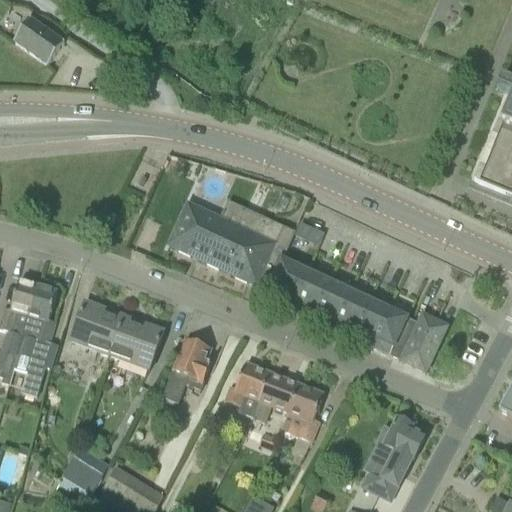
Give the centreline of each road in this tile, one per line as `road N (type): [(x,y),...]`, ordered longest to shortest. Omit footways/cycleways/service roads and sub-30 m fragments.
road 1 (tertiary): [(0,121),(169,133),(305,171),(511,267)]
road 2 (residential): [(467,411),(0,246)]
